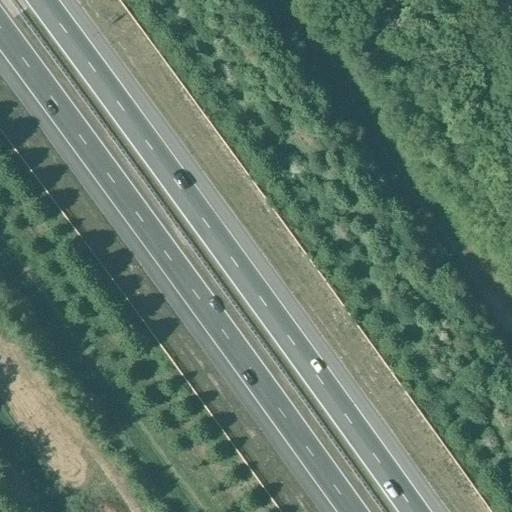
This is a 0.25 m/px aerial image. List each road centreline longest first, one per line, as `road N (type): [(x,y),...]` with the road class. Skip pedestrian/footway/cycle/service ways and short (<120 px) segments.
road 1 (motorway): [(413,511),(42,0)]
road 2 (motorway): [(0,20),(352,511)]
